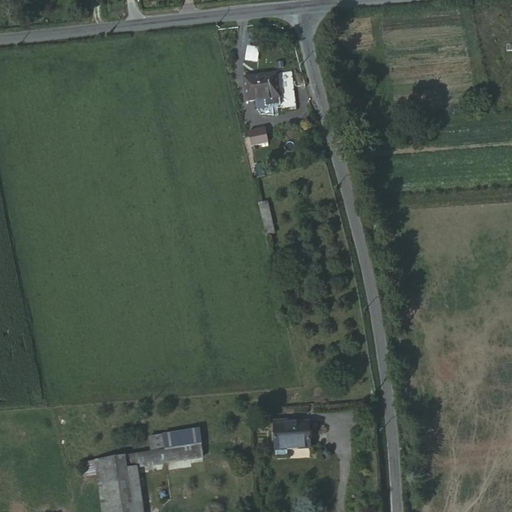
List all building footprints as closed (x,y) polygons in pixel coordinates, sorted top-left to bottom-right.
[(295,73),(281,74),(281,77),(282,100),(283,108),(296,107),(295,73)] [(281,77),(241,79),(243,102),(282,100),(281,77)] [(260,211),(267,210),(264,193),(256,195),(260,211)] [(260,211),(263,226),(270,224),(267,210),(260,211)] [(314,449),(312,423),(297,423),(297,421),(275,422),(276,459),(289,458),(289,449),(314,449)] [(159,436),(161,451),(198,445),(196,430),(159,436)] [(145,439),(148,454),(160,452),(158,437),(145,439)] [(197,446),(185,448),(186,462),(199,460),(197,446)] [(148,454),(121,458),(122,471),(132,470),(186,462),(185,448),(160,452),(148,454)] [(121,458),(111,459),(113,473),(120,472),(122,471),(121,458)] [(111,459),(78,464),(80,478),(92,476),(113,473),(111,459)] [(125,509),(125,511),(138,511),(132,470),(122,471),(120,472),(125,509)] [(113,473),(92,476),(96,511),(108,511),(125,509),(120,472),(113,473)]
